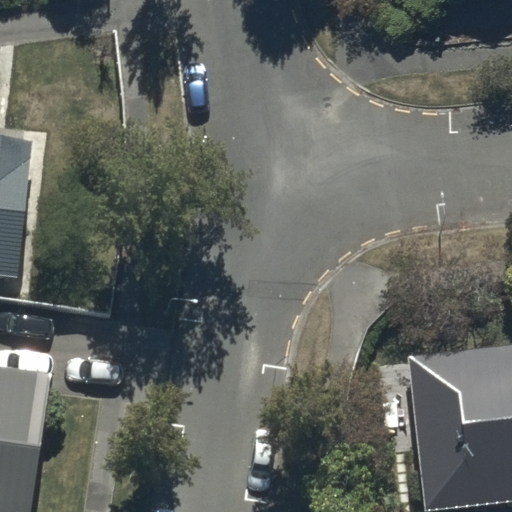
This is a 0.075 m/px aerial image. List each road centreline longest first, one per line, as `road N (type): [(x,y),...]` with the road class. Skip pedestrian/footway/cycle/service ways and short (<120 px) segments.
road 1 (residential): [(216,511),(264,190)]
road 2 (residential): [(264,190),(511,161)]
road 3 (residential): [(264,190),(241,0)]
